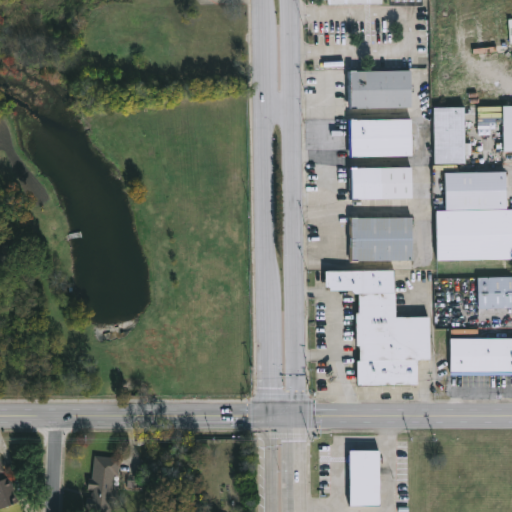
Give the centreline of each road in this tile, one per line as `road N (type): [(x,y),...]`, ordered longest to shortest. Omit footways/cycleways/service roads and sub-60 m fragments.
road 1 (tertiary): [(511,419),(0,419)]
road 2 (secondary): [(297,419),(292,0)]
road 3 (secondary): [(264,108),(266,294)]
